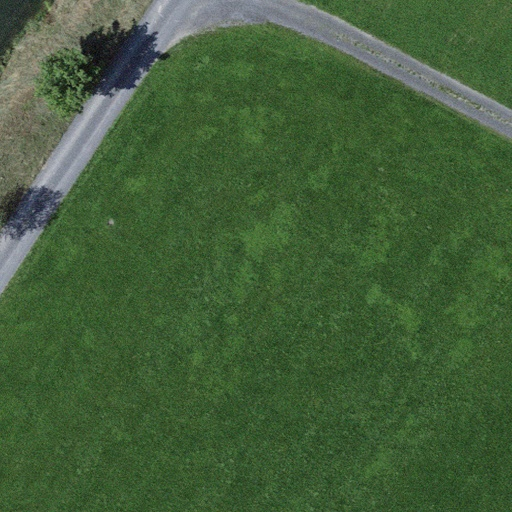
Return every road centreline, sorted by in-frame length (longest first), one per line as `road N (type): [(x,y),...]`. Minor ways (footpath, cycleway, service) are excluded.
road 1 (track): [(511,120),(309,19),(246,8),(162,25)]
road 2 (track): [(179,0),(0,267)]
